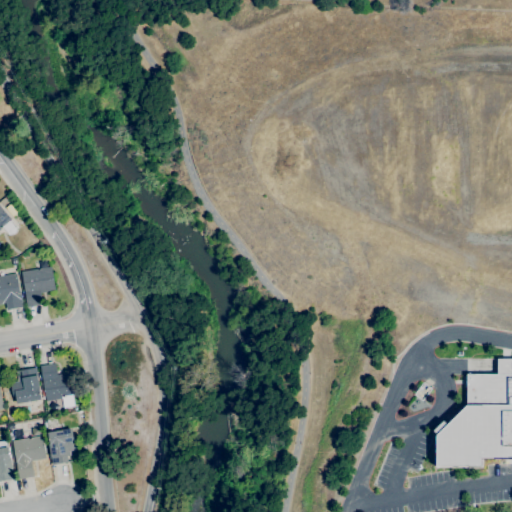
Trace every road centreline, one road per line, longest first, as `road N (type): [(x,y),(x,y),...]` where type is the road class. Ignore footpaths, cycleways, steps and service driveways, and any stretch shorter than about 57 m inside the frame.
road 1 (tertiary): [(146,511),(165,377),(0,67)]
road 2 (tertiary): [(94,323),(107,511)]
road 3 (residential): [(0,339),(136,316)]
